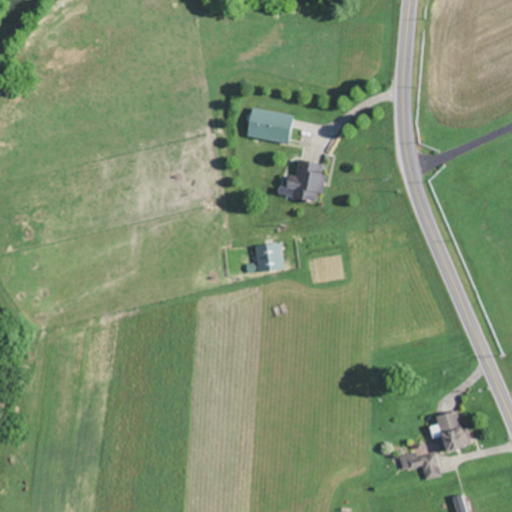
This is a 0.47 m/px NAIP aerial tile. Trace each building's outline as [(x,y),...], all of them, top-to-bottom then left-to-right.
[(252,138),(293,145),(298,117),(257,110),(252,138)] [(293,176),(289,197),(324,203),(330,166),(303,162),(300,177),(293,176)] [(284,244),(259,246),(261,273),(287,270),(284,244)] [(442,426),(435,428),(437,437),(442,436),(446,453),(472,447),(464,411),(439,416),(442,426)] [(426,480),(442,477),(438,454),(419,458),(418,453),(402,456),(404,471),(424,468),(426,480)] [(458,511),(471,511),(471,502),(458,502),(458,511)]
